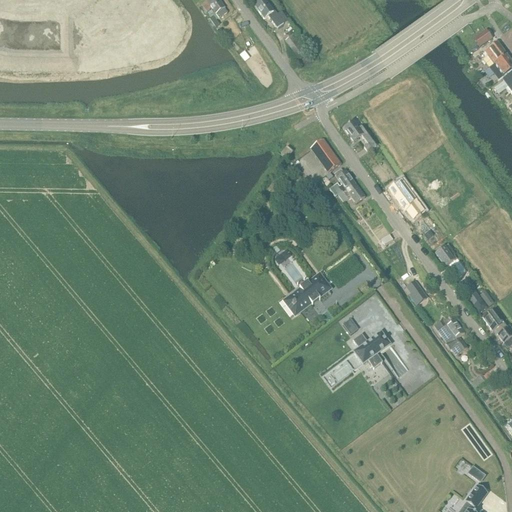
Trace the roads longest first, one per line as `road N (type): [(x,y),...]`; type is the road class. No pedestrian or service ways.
road 1 (unclassified): [(511,379),(331,131),(318,101)]
road 2 (residential): [(511,508),(503,460),(378,290)]
road 3 (secondary): [(111,126),(212,129),(318,101)]
road 4 (secondary): [(303,93),(224,116),(111,126)]
road 5 (secondary): [(318,101),(473,0)]
road 6 (secondary): [(456,0),(364,66),(303,93)]
